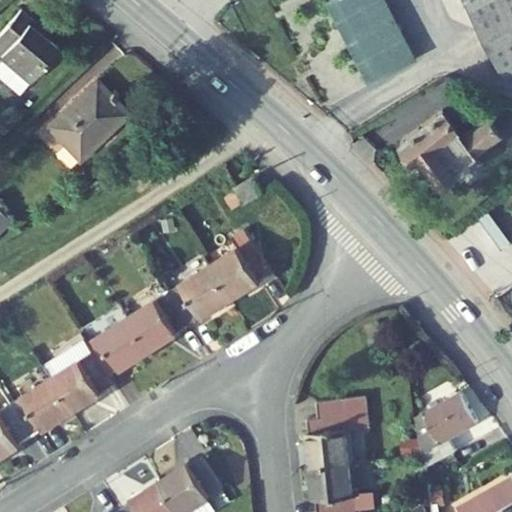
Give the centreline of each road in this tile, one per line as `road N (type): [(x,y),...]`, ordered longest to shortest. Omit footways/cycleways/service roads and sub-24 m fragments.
road 1 (secondary): [(131,0),(293,138),(389,233)]
road 2 (track): [(272,120),(0,293)]
road 3 (residential): [(264,354),(12,511)]
road 4 (secondary): [(389,233),(511,379)]
road 5 (residential): [(389,233),(326,305),(264,354)]
road 6 (residential): [(264,354),(280,511)]
